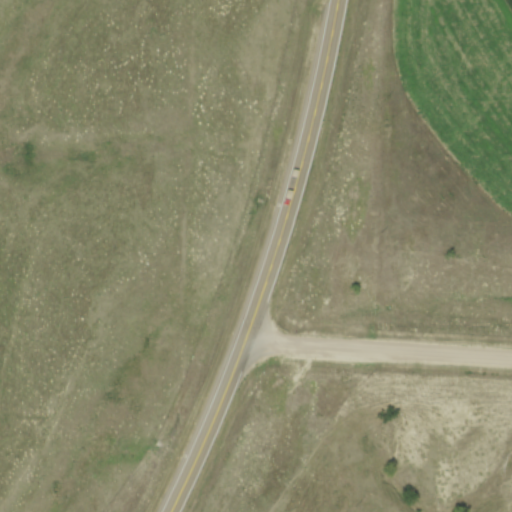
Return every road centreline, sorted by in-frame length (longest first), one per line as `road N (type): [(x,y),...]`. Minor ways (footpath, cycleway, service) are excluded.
road 1 (secondary): [(177,511),(251,345),(290,224),(344,0)]
road 2 (tertiary): [(511,360),(251,345)]
